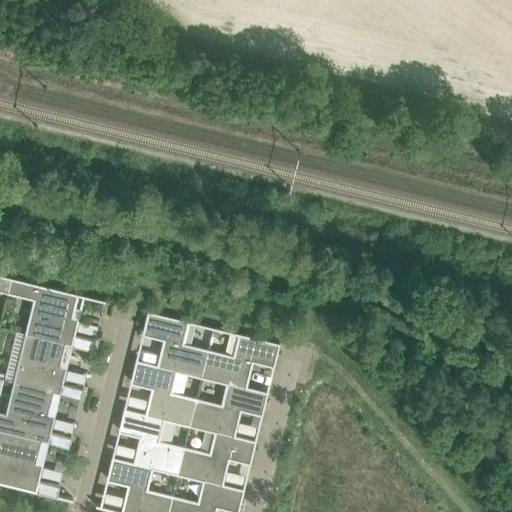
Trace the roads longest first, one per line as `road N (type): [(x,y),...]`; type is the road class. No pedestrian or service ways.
road 1 (residential): [(82,511),(133,307)]
road 2 (residential): [(254,511),(296,347)]
